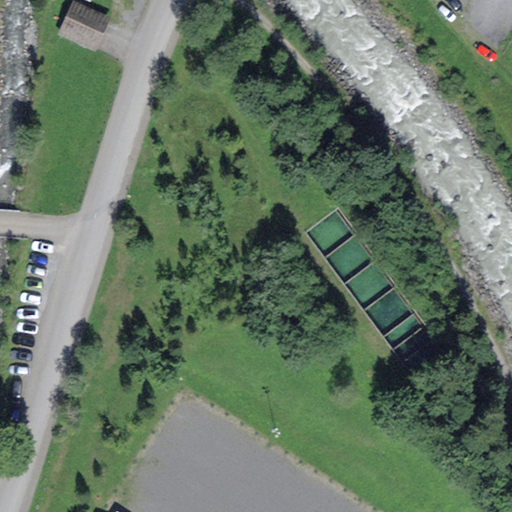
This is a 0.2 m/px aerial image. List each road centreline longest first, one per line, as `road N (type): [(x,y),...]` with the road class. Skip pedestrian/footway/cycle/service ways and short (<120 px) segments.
road 1 (tertiary): [(0,483),(81,229)]
road 2 (tertiary): [(81,229),(175,0)]
